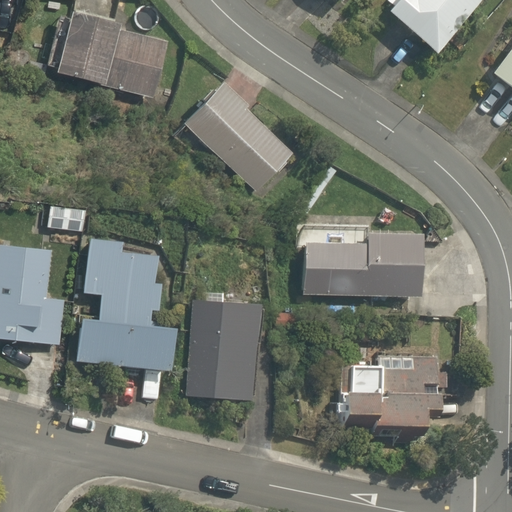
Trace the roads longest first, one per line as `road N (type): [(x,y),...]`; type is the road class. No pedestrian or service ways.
road 1 (residential): [(510,328),(506,264),(473,197),(211,0)]
road 2 (residential): [(405,511),(31,436)]
road 3 (residential): [(506,511),(510,328)]
